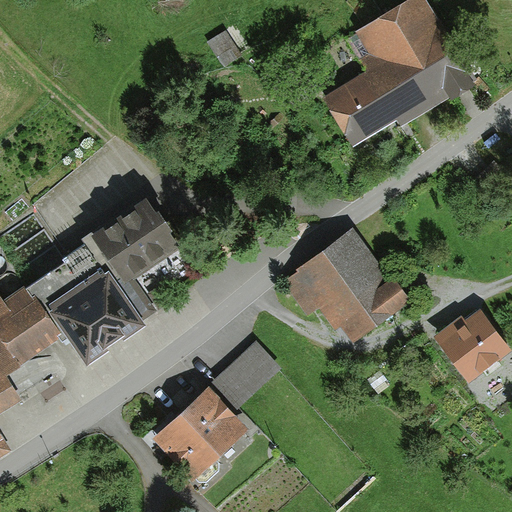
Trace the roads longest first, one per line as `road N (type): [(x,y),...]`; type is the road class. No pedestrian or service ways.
road 1 (residential): [(0,464),(511,99)]
road 2 (track): [(243,290),(358,349),(511,282)]
road 3 (track): [(96,396),(204,511)]
